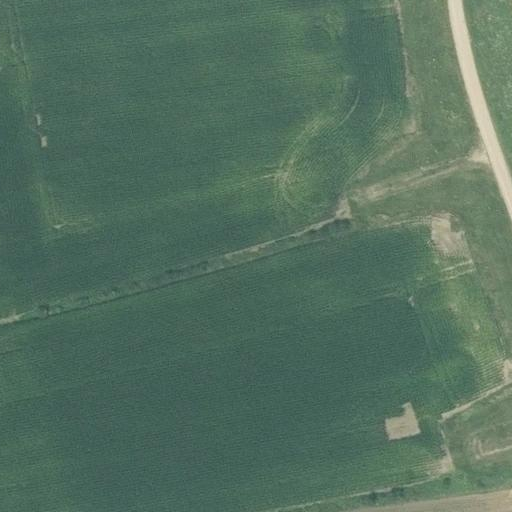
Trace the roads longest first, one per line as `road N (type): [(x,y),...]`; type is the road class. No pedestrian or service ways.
road 1 (track): [(511,201),(468,73),(454,0)]
road 2 (track): [(352,199),(494,153)]
